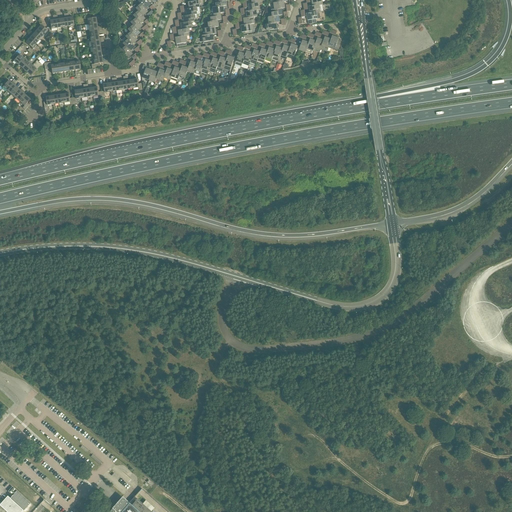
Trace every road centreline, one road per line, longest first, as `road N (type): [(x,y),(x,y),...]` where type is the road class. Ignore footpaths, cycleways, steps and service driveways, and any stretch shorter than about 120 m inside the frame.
road 1 (motorway): [(0,198),(238,146),(511,102)]
road 2 (tertiary): [(394,243),(393,281),(376,300),(350,307),(150,252),(61,246),(0,253)]
road 3 (motorway): [(0,211),(98,197),(281,236),(391,223)]
road 4 (motorway): [(354,107),(0,180)]
road 5 (motorway): [(508,0),(508,33),(479,70),(354,107)]
road 6 (secondary): [(391,223),(365,59)]
road 7 (motorway): [(511,84),(354,107)]
road 8 (motorway): [(391,223),(462,206),(511,161)]
